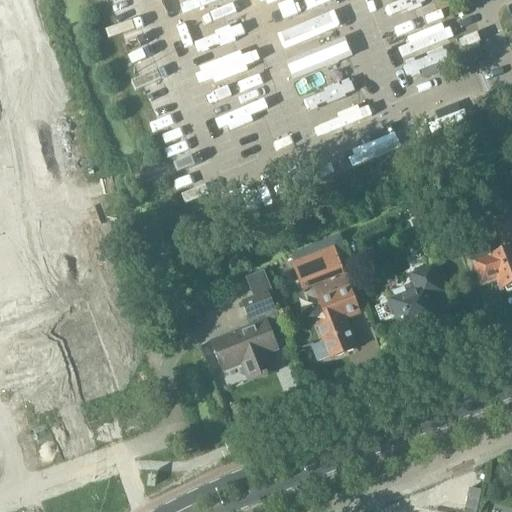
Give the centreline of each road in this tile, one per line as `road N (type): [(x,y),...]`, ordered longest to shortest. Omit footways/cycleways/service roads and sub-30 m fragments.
road 1 (residential): [(147,511),(0,109)]
road 2 (tertiary): [(511,365),(166,511)]
road 3 (tertiary): [(221,511),(511,392)]
road 4 (residential): [(316,511),(511,431)]
